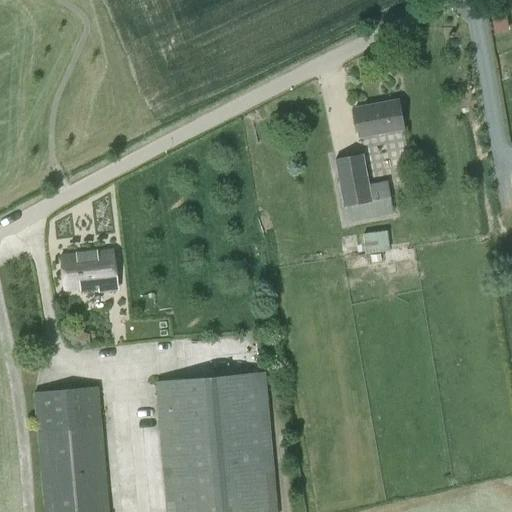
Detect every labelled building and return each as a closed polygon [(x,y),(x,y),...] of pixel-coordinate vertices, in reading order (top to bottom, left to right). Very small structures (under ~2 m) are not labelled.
[(504,13),(490,15),(493,33),(507,31),(504,13)] [(360,137),(404,129),(399,101),(355,109),(360,137)] [(363,154),(335,159),(344,207),(349,205),(352,221),(392,213),(389,198),(372,201),(368,184),(363,154)] [(387,232),(362,236),(365,255),(390,251),(387,232)] [(61,258),(64,293),(99,289),(100,294),(118,292),(114,253),(61,258)] [(89,346),(89,338),(67,329),(60,335),(71,348),(89,346)] [(167,511),(274,511),(264,376),(157,385),(167,511)] [(107,511),(97,389),(34,395),(43,511),(107,511)]
